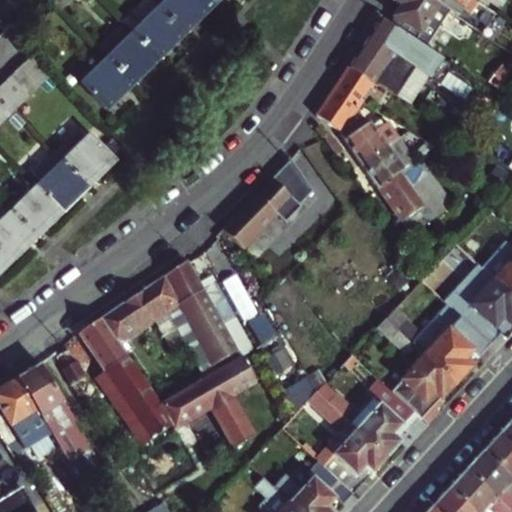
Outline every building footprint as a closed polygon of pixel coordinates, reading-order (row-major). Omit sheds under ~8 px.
[(170,0),(162,9),(184,31),(210,6),(203,0),(170,0)] [(439,5),(430,0),(392,0),(391,1),(400,7),(393,18),(429,42),(440,25),(430,19),(439,5)] [(430,0),(439,5),(442,0),(450,0),(488,24),(495,15),(472,0),(430,0)] [(162,9),(136,33),(158,56),(184,31),(162,9)] [(406,36),(380,19),(348,68),(372,85),(380,85),(395,95),(405,81),(401,79),(405,72),(409,64),(439,84),(450,67),(406,38),(406,36)] [(136,33),(127,24),(117,33),(126,43),(110,59),(133,82),(158,56),(136,33)] [(0,124),(52,74),(31,53),(0,83),(0,124)] [(133,82),(110,59),(84,84),(106,107),(133,82)] [(348,68),(315,118),(340,134),(353,113),(361,102),(372,85),(348,68)] [(506,76),(498,71),(487,85),(495,91),(506,76)] [(367,106),(375,93),(380,85),(372,85),(361,102),(367,106)] [(380,85),(375,93),(409,117),(412,112),(408,110),(411,106),(395,95),(380,85)] [(340,134),(344,141),(368,124),(353,113),(340,134)] [(368,124),(344,141),(361,164),(397,138),(387,124),(374,132),(368,124)] [(80,128),(57,152),(65,160),(89,137),(80,128)] [(328,133),(322,137),(336,156),(341,152),(328,133)] [(89,137),(65,160),(87,183),(113,157),(91,135),(89,137)] [(414,161),(397,138),(361,164),(377,188),(414,161)] [(253,192),(251,190),(218,227),(238,245),(270,209),(279,218),(295,201),(292,199),(306,184),(289,149),(256,184),(258,186),(253,192)] [(452,205),(418,158),(414,161),(377,188),(410,235),(452,205)] [(61,208),(87,183),(65,160),(39,185),(61,208)] [(61,208),(39,185),(14,211),(36,233),(61,208)] [(0,249),(9,259),(36,233),(14,211),(0,224),(0,249)] [(486,273),(493,279),(511,258),(511,248),(505,243),(482,269),(486,273)] [(473,261),(458,248),(449,257),(464,271),(473,261)] [(0,249),(0,268),(9,259),(0,249)] [(203,291),(213,309),(223,303),(199,257),(188,264),(203,291)] [(511,258),(493,279),(511,295),(511,258)] [(178,306),(203,291),(188,264),(187,262),(139,293),(156,317),(176,303),(178,306)] [(471,303),(459,317),(489,345),(502,332),(495,325),(503,316),(510,323),(511,321),(511,295),(493,279),(486,273),(465,297),(471,303)] [(228,334),(213,309),(203,291),(178,306),(204,349),(228,334)] [(156,317),(139,293),(125,302),(141,326),(156,317)] [(471,303),(465,297),(452,311),(459,317),(471,303)] [(125,302),(78,333),(105,371),(95,377),(143,445),(172,426),(174,431),(211,409),(233,448),(255,436),(233,396),(255,382),(241,357),(217,372),(161,405),(117,342),(141,326),(125,302)] [(385,319),(396,328),(404,319),(394,310),(385,319)] [(459,317),(452,311),(432,333),(425,327),(420,333),(404,319),(396,328),(412,343),(420,351),(455,383),(469,368),(462,361),(470,352),(478,358),(489,345),(459,317)] [(403,353),(412,343),(396,328),(385,319),(377,328),(403,353)] [(212,364),(237,350),(228,334),(204,349),(212,364)] [(68,350),(58,356),(65,368),(60,370),(70,386),(85,378),(86,377),(77,361),(75,362),(68,350)] [(241,357),(237,350),(212,364),(217,372),(241,357)] [(420,358),(391,391),(414,412),(427,424),(437,413),(432,408),(455,383),(420,351),(416,354),(420,358)] [(357,360),(351,355),(342,365),(348,370),(357,360)] [(41,365),(17,380),(44,423),(68,462),(82,454),(88,464),(91,463),(95,469),(102,465),(41,365)] [(85,378),(70,386),(76,397),(90,389),(85,378)] [(391,391),(377,378),(364,392),(371,399),(349,423),(386,458),(400,442),(393,435),(414,412),(391,391)] [(0,411),(18,439),(44,423),(17,380),(0,390),(0,411)] [(351,409),(324,384),(315,393),(342,418),(351,409)] [(316,461),(327,471),(352,495),(386,458),(349,423),(342,418),(315,393),(306,402),(339,433),(318,455),(314,459),(316,461)] [(511,418),(498,434),(511,446),(511,418)] [(511,446),(498,434),(481,453),(511,480),(511,446)] [(0,438),(0,511),(11,511),(13,511),(0,488),(0,460),(10,454),(0,438)] [(308,447),(305,450),(314,459),(318,455),(308,447)] [(464,471),(509,511),(511,511),(511,480),(481,453),(464,471)] [(326,473),(327,471),(316,461),(306,472),(312,477),(300,490),(287,478),(284,481),(256,455),(246,465),(261,479),(297,511),(329,511),(326,509),(344,489),(326,473)] [(447,489),(471,511),(509,511),(464,471),(447,489)] [(297,511),(261,479),(254,488),(265,498),(256,508),(261,511),(297,511)] [(471,511),(447,489),(430,508),(434,511),(471,511)] [(58,491),(44,499),(52,511),(74,511),(67,499),(64,501),(58,491)] [(142,511),(174,511),(169,500),(142,511)]
